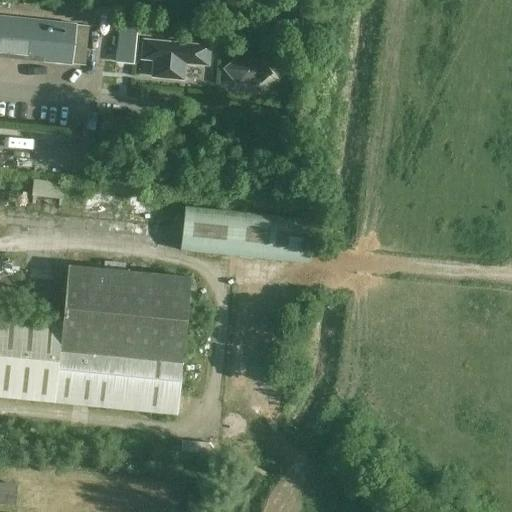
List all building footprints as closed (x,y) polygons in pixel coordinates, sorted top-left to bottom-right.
[(0,57),(72,65),(76,25),(0,17),(0,57)] [(139,39),(136,71),(186,75),(188,43),(139,39)] [(247,45),(224,68),(233,86),(256,87),(273,71),(247,45)] [(304,51),(286,66),(294,76),(312,61),(304,51)] [(24,159),(24,169),(48,170),(49,159),(24,159)] [(185,207),(181,249),(308,262),(313,220),(185,207)] [(190,278),(67,266),(56,266),(55,275),(66,275),(63,300),(57,299),(57,296),(44,295),(44,294),(0,289),(0,270),(1,260),(0,259),(0,397),(177,415),(190,278)] [(133,437),(152,435),(150,420),(131,422),(133,437)] [(17,485),(0,483),(0,502),(15,504),(17,485)]
